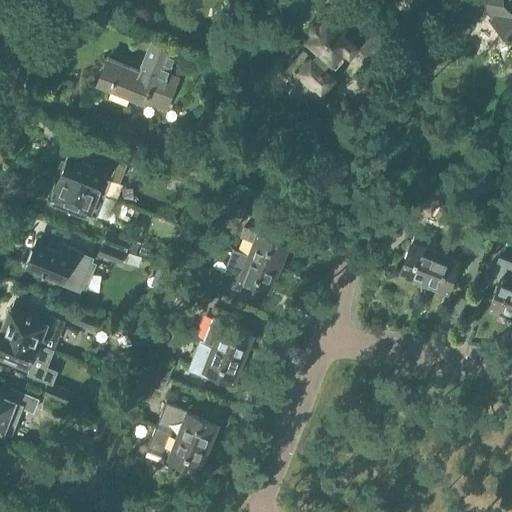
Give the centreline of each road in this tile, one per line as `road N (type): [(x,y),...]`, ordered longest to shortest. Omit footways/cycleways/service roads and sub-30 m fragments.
road 1 (residential): [(255,511),(328,334)]
road 2 (residential): [(511,368),(354,345),(328,334)]
road 3 (residential): [(122,511),(0,463)]
